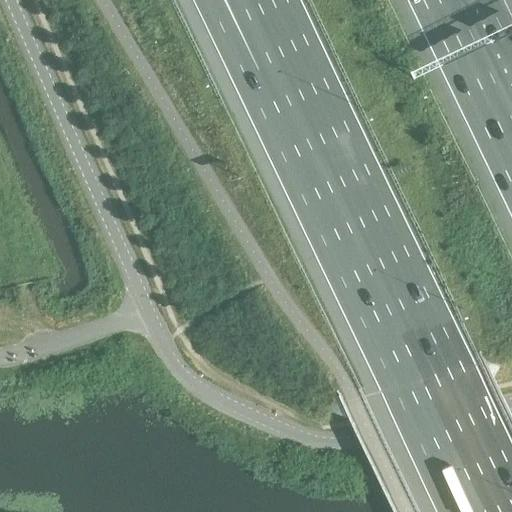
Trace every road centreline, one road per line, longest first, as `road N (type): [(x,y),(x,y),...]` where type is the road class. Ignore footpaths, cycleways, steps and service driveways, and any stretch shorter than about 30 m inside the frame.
road 1 (unknown): [(511,383),(340,425),(305,421),(203,366),(173,319),(33,0)]
road 2 (motorway): [(254,11),(493,511)]
road 3 (unclassified): [(145,309),(178,370),(199,388),(321,442),(356,441),(511,403)]
road 4 (unclassified): [(145,309),(11,0)]
road 5 (unclassified): [(145,309),(41,348),(0,354)]
road 6 (motorway): [(511,137),(445,0)]
